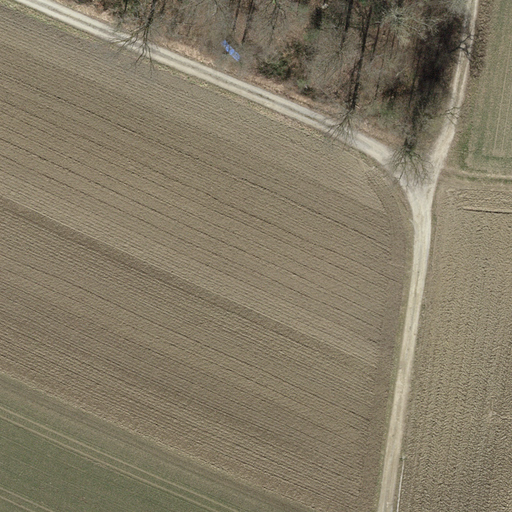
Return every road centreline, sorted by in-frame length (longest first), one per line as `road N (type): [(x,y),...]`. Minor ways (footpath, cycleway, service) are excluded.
road 1 (track): [(386,511),(428,177),(27,0)]
road 2 (track): [(471,0),(457,92),(428,177)]
